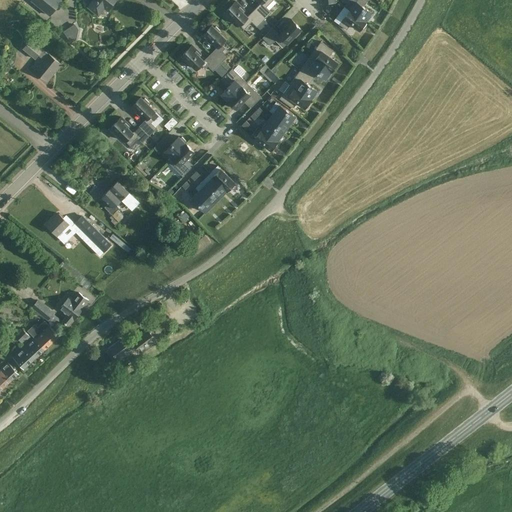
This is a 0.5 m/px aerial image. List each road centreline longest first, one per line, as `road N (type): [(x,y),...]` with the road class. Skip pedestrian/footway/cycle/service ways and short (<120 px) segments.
road 1 (unclassified): [(0,422),(96,334),(245,233),(348,109),(421,0)]
road 2 (tertiary): [(0,201),(142,59)]
road 3 (track): [(469,389),(320,511)]
road 4 (primary): [(360,511),(511,393)]
road 5 (track): [(511,426),(487,412),(456,369),(370,328)]
